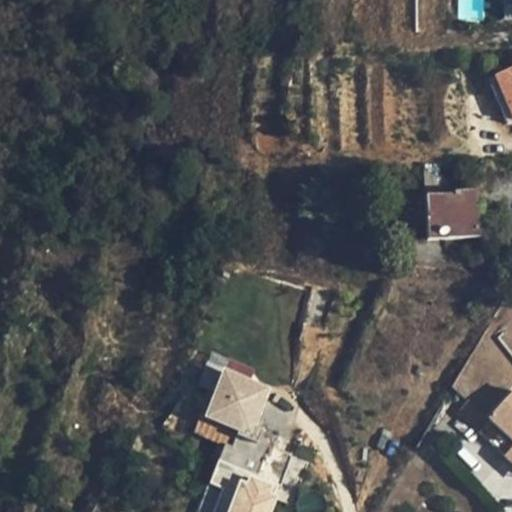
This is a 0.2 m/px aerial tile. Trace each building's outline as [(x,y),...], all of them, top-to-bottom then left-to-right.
[(497,84),(490,87),(506,123),(511,120),(511,69),(494,78),(497,84)] [(423,165),(426,240),(477,238),(474,192),(453,193),(451,165),(423,165)] [(258,428),(271,386),(226,372),(230,357),(210,351),(199,386),(210,390),(198,428),(224,436),(199,511),(272,511),(280,488),(259,482),(274,433),(258,428)] [(511,395),(489,421),(511,441),(511,395)] [(489,421),(468,402),(458,414),(479,432),(489,421)] [(479,432),(478,433),(506,458),(511,450),(511,441),(489,421),(479,432)]
